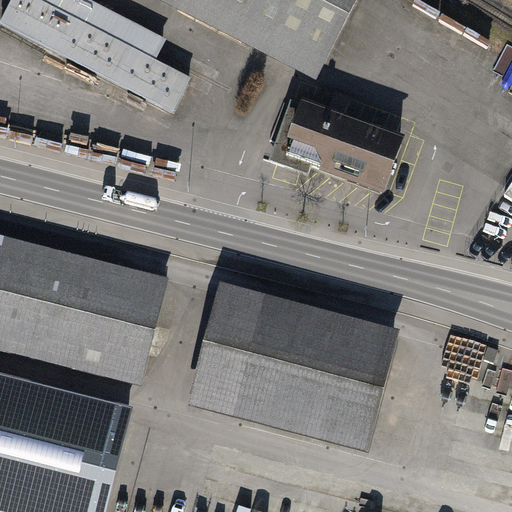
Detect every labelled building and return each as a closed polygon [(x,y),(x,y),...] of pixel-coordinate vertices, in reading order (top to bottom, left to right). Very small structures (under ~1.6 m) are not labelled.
[(163,39),(85,0),(13,0),(1,24),(171,109),(186,79),(152,62),(163,39)] [(347,0),(142,0),(306,82),(347,0)] [(295,105),(279,150),(381,187),(398,141),(295,105)] [(172,284),(0,239),(0,351),(144,392),(172,284)] [(398,337),(226,290),(193,410),(366,456),(398,337)] [(100,511),(126,416),(0,382),(0,511),(100,511)]
